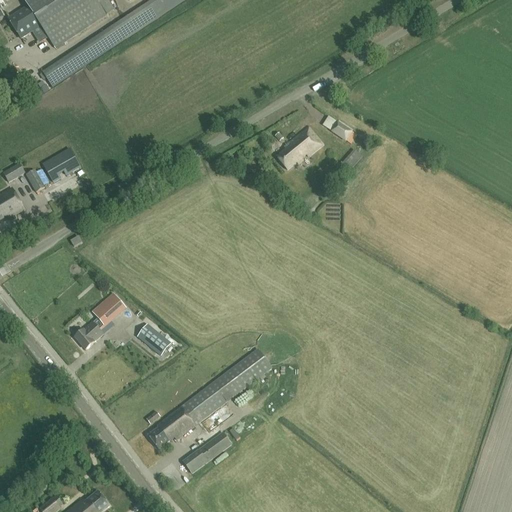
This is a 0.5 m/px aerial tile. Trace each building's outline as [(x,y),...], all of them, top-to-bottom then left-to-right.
[(0,0),(0,3),(4,11),(12,7),(8,0),(0,0)] [(22,0),(28,8),(9,20),(19,36),(21,40),(35,31),(41,27),(55,49),(115,11),(107,0),(22,0)] [(155,0),(43,74),(53,89),(110,52),(189,0),(155,0)] [(347,142),(353,133),(338,123),(331,133),(346,143),(347,142)] [(308,158),(323,145),(309,128),(284,148),(286,150),(277,158),(287,171),(297,163),(298,165),(303,162),(301,159),(306,155),(308,158)] [(353,133),(347,142),(352,145),(357,136),(353,133)] [(280,143),(284,139),(280,134),(275,138),(280,143)] [(64,173),(66,177),(81,169),(70,149),(43,165),(54,184),(61,180),(59,176),(64,173)] [(349,173),(362,158),(354,150),(341,165),(349,173)] [(9,184),(26,174),(19,164),(3,174),(9,184)] [(46,188),(45,187),(37,173),(35,171),(26,176),(36,194),(46,188)] [(62,189),(48,196),(51,202),(65,195),(62,189)] [(0,221),(6,218),(8,220),(24,210),(12,190),(0,196),(0,221)] [(74,248),(82,243),(79,238),(71,242),(74,248)] [(116,298),(111,302),(120,313),(126,308),(116,298)] [(103,312),(96,317),(98,319),(94,323),(93,323),(75,338),(86,351),(104,335),(100,331),(111,321),(103,312)] [(171,345),(148,326),(138,338),(162,357),(171,345)] [(176,441),(227,403),(273,369),(258,350),(213,384),(157,427),(158,429),(148,437),(159,451),(174,439),(176,441)] [(150,426),(161,418),(156,412),(146,420),(150,426)] [(192,475),(232,447),(223,435),(183,463),(192,475)] [(104,511),(110,507),(98,492),(85,503),(83,500),(69,511),(104,511)] [(60,509),(64,506),(56,497),(51,500),(39,510),(40,511),(56,511),(60,509)]
